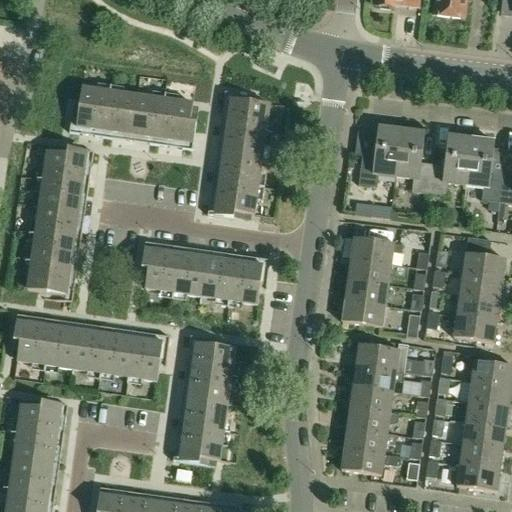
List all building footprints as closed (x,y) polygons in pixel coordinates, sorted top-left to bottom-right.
[(376,0),(375,7),(379,8),(380,11),(389,12),(391,9),(393,9),(394,7),(418,10),(418,0),(376,0)] [(435,0),(433,18),(463,21),(465,0),(435,0)] [(103,141),(109,95),(81,91),(79,109),(72,108),(69,136),(79,138),(80,131),(95,133),(94,140),(103,141)] [(109,95),(103,141),(112,143),(113,136),(131,139),(137,99),(109,95)] [(219,130),(265,136),(269,108),(251,106),(252,99),(224,95),(222,104),(229,105),(226,121),(221,120),(219,130)] [(137,99),(131,139),(150,141),(149,147),(157,149),(164,102),(137,99)] [(164,102),(157,149),(167,150),(168,143),(183,145),(182,152),(192,154),(198,112),(191,111),(192,106),(164,102)] [(265,136),(219,130),(218,138),(225,139),(222,158),(261,164),(265,136)] [(396,180),(401,133),(378,130),(374,160),(362,159),(358,189),(376,191),(378,178),(396,180)] [(401,133),(396,180),(412,182),(411,195),(429,198),(432,168),(421,166),(424,136),(401,133)] [(448,187),(466,189),(472,141),(448,139),(444,169),(432,168),(429,198),(446,200),(448,187)] [(481,204),(499,207),(503,176),(490,174),(494,144),(472,141),(466,189),(483,191),(481,204)] [(42,183),(88,190),(89,181),(83,180),(86,165),(91,166),(93,155),(52,150),(51,156),(46,155),(42,183)] [(261,164),(222,158),(220,175),(213,174),(212,184),(257,191),(261,164)] [(511,177),(503,176),(499,207),(511,208),(511,177)] [(88,190),(42,183),(38,211),(78,216),(81,198),(87,199),(88,190)] [(257,191),(212,184),(211,193),(217,194),(215,209),(209,208),(207,218),(248,224),(249,218),(253,219),(257,191)] [(78,216),(38,211),(34,238),(81,244),(82,236),(76,235),(78,216)] [(81,244),(34,238),(30,265),(71,271),(73,253),(79,254),(81,244)] [(351,263),(391,268),(393,255),(401,255),(402,248),(394,247),(354,241),(351,263)] [(468,242),(462,278),(501,284),(504,263),(487,261),(490,245),(468,242)] [(172,296),(179,250),(172,249),(171,256),(154,253),(155,247),(144,245),(138,287),(144,288),(144,292),(172,296)] [(200,300),(206,260),(186,257),(187,251),(179,250),(172,296),(200,300)] [(437,253),(434,269),(445,271),(448,254),(437,253)] [(426,273),(429,257),(418,256),(416,272),(426,273)] [(228,304),(235,259),(227,257),(226,263),(206,260),(200,300),(228,304)] [(235,259),(228,304),(257,308),(259,290),(265,291),(269,264),(259,262),(258,268),(241,265),(242,260),(235,259)] [(351,263),(348,283),(388,289),(391,268),(351,263)] [(71,271),(30,265),(27,293),(45,295),(44,302),(71,306),(73,296),(67,295),(71,271)] [(433,274),(431,290),(442,291),(444,275),(433,274)] [(423,294),(426,278),(415,276),(412,292),(423,294)] [(498,305),(501,284),(462,278),(459,299),(498,305)] [(388,289),(348,283),(345,305),(385,310),(388,289)] [(430,294),(428,310),(440,312),(442,296),(430,294)] [(420,315),(423,298),(412,297),(410,313),(420,315)] [(495,326),(498,305),(459,299),(456,320),(495,326)] [(385,310),(345,305),(342,326),(382,331),(385,310)] [(245,314),(247,337),(267,336),(265,312),(245,314)] [(427,315),(425,332),(436,333),(439,317),(427,315)] [(44,369),(51,323),(43,322),(42,329),(26,326),(27,319),(16,317),(11,359),(17,360),(16,365),(44,369)] [(417,337),(420,319),(409,318),(406,336),(417,337)] [(492,347),(495,326),(456,320),(453,342),(492,347)] [(51,323),(44,369),(72,373),(77,334),(57,331),(58,324),(51,323)] [(77,334),(72,373),(100,377),(106,331),(99,329),(98,337),(77,334)] [(106,331),(100,377),(127,380),(133,341),(112,339),(113,332),(106,331)] [(133,341),(127,380),(156,384),(158,367),(165,368),(169,340),(158,339),(157,345),(133,341)] [(185,374),(231,380),(235,352),(217,349),(218,343),(190,339),(188,350),(195,351),(192,368),(186,367),(185,374)] [(359,348),(356,370),(403,377),(407,349),(398,347),(397,353),(359,348)] [(441,360),(439,376),(451,378),(453,361),(441,360)] [(432,380),(434,363),(423,362),(420,378),(432,380)] [(511,370),(474,365),(471,386),(511,391),(511,380),(511,370)] [(403,385),(403,377),(356,370),(353,390),(392,396),(393,384),(403,385)] [(188,402),(227,408),(231,380),(185,374),(184,381),(190,382),(188,402)] [(438,380),(436,396),(447,398),(450,382),(438,380)] [(429,400),(431,384),(419,383),(417,399),(429,400)] [(508,412),(511,391),(471,386),(468,406),(508,412)] [(389,416),(392,396),(353,390),(350,410),(389,416)] [(435,401),(433,417),(445,419),(447,403),(435,401)] [(177,429),(223,436),(227,408),(188,402),(185,422),(178,421),(177,429)] [(16,436),(62,443),(63,436),(57,435),(59,419),(65,420),(67,409),(25,403),(25,408),(21,408),(16,436)] [(425,421),(428,405),(417,403),(414,420),(425,421)] [(505,433),(508,412),(468,406),(465,427),(505,433)] [(389,416),(350,410),(347,431),(386,437),(387,428),(397,426),(398,417),(389,416)] [(432,422),(430,438),(441,439),(444,423),(432,422)] [(422,442),(425,426),(413,424),(411,440),(422,442)] [(501,455),(505,433),(465,427),(462,449),(501,455)] [(223,436),(177,429),(176,436),(182,437),(180,454),(173,453),(172,463),(213,469),(214,464),(219,464),(223,436)] [(344,452),(397,460),(397,458),(395,458),(396,449),(394,449),(396,438),(386,437),(347,431),(344,452)] [(62,443),(16,436),(12,464),(52,469),(55,450),(61,451),(62,443)] [(429,443),(427,459),(439,460),(441,444),(429,443)] [(419,463),(422,447),(410,445),(408,461),(419,463)] [(459,470),(498,475),(501,455),(462,449),(459,470)] [(397,460),(344,452),(341,472),(380,478),(382,466),(395,468),(397,460)] [(426,463),(424,480),(436,481),(438,465),(426,463)] [(52,469),(12,464),(8,491),(54,498),(56,491),(49,490),(52,469)] [(416,484),(419,467),(407,466),(405,482),(416,484)] [(498,475),(459,470),(456,489),(496,495),(498,475)] [(176,471),(175,481),(189,483),(190,473),(176,471)] [(54,498),(8,491),(5,511),(46,511),(47,506),(53,507),(54,498)] [(131,511),(133,496),(126,495),(125,502),(108,499),(109,493),(98,492),(95,511),(131,511)] [(133,496),(131,511),(159,511),(160,507),(140,504),(141,497),(133,496)] [(160,507),(159,511),(187,511),(189,504),(181,503),(180,509),(160,507)]
